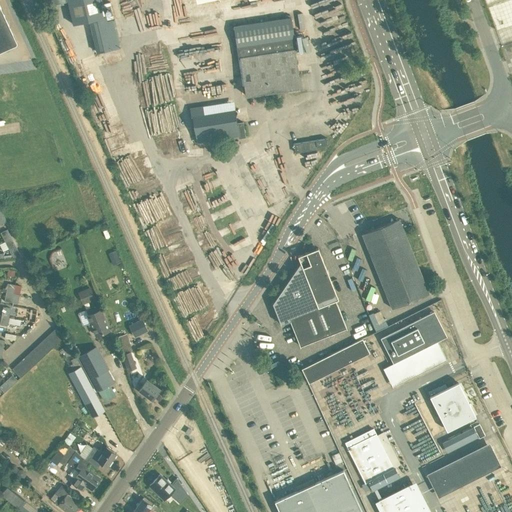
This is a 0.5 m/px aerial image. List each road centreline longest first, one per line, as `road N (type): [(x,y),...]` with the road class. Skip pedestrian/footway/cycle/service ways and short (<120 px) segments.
road 1 (unclassified): [(102,511),(319,187),(341,167),(425,136)]
road 2 (primary): [(511,357),(425,136)]
road 3 (unknown): [(229,329),(290,462)]
road 4 (primary): [(425,136),(375,0)]
